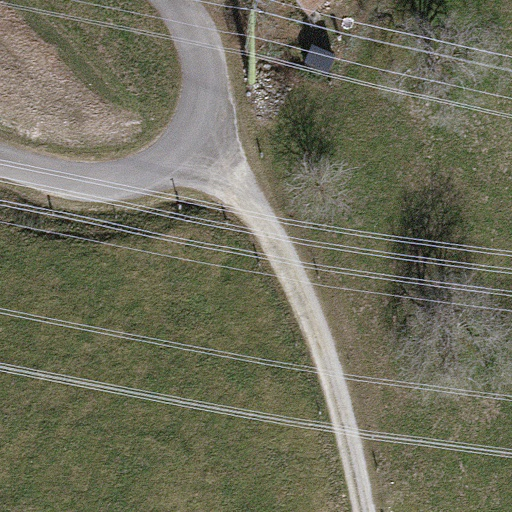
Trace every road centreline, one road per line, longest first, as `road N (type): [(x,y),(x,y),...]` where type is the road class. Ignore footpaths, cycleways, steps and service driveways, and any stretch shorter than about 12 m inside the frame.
road 1 (track): [(367,511),(343,403),(298,279),(245,196),(190,134)]
road 2 (unclassified): [(0,157),(99,182),(130,180),(177,152),(205,82),(196,34),(176,0)]
